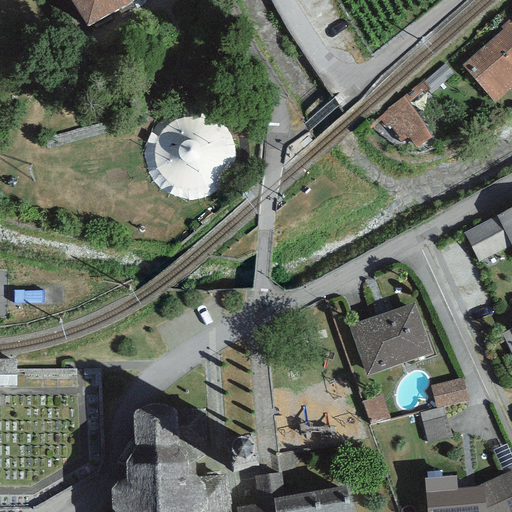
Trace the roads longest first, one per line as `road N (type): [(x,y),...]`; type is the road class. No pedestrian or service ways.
road 1 (residential): [(224,0),(278,113),(259,317)]
road 2 (residential): [(259,317),(511,187)]
road 3 (residential): [(69,511),(95,484),(127,407),(157,374),(259,317)]
road 4 (residential): [(285,0),(349,91),(456,0)]
